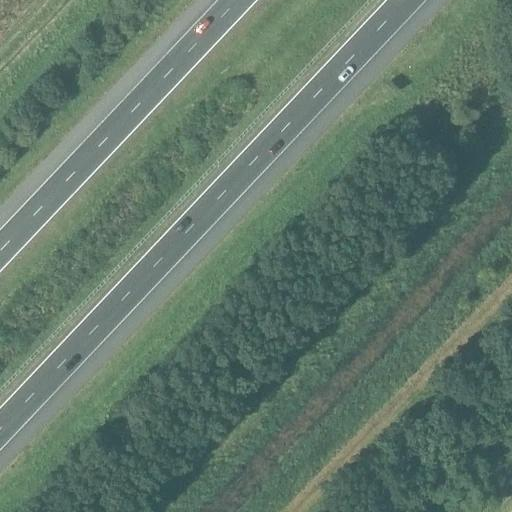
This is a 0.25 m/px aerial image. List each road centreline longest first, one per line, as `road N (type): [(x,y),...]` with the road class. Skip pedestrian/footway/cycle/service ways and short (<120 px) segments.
road 1 (motorway): [(0,430),(407,0)]
road 2 (motorway): [(241,0),(0,255)]
road 3 (track): [(451,336),(283,511)]
